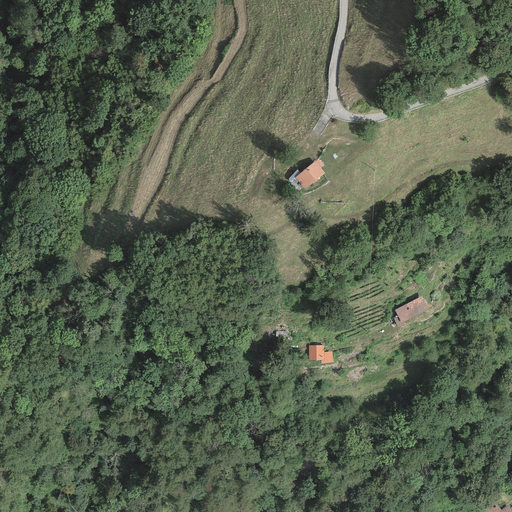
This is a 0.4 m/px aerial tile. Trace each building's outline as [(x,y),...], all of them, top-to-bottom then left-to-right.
[(323,165),(318,159),(294,178),(304,190),(324,174),(320,168),(323,165)] [(429,297),(401,310),(407,324),(436,311),(429,297)] [(323,345),(310,345),(311,360),(324,360),(323,350),(323,345)] [(339,362),(338,350),(323,350),(324,360),(324,363),(339,362)] [(503,499),(485,511),(510,511),(511,511),(503,499)]
